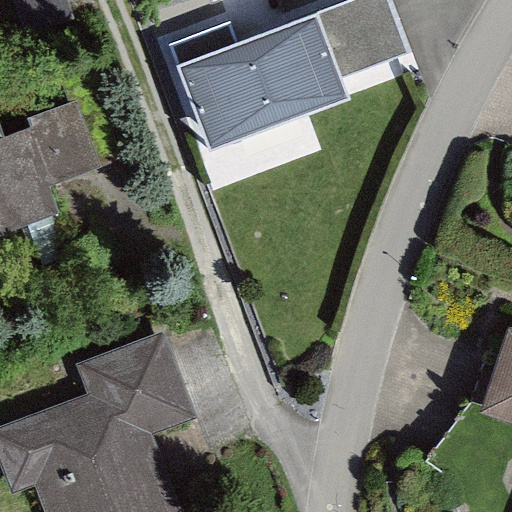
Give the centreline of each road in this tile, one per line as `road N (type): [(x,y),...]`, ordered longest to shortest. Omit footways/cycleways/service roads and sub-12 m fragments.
road 1 (residential): [(330,491),(262,409),(108,0)]
road 2 (residential): [(330,491),(379,291),(441,138),(511,8)]
